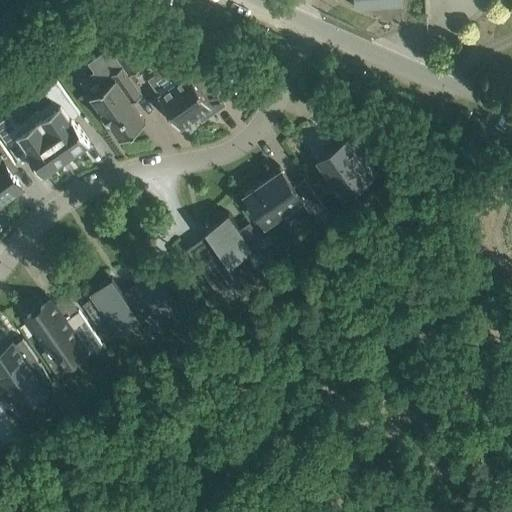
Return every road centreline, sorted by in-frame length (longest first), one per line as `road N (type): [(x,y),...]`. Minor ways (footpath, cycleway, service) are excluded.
road 1 (residential): [(284,81),(246,138),(215,157),(94,184),(29,231),(0,267)]
road 2 (unclassified): [(511,112),(255,0)]
